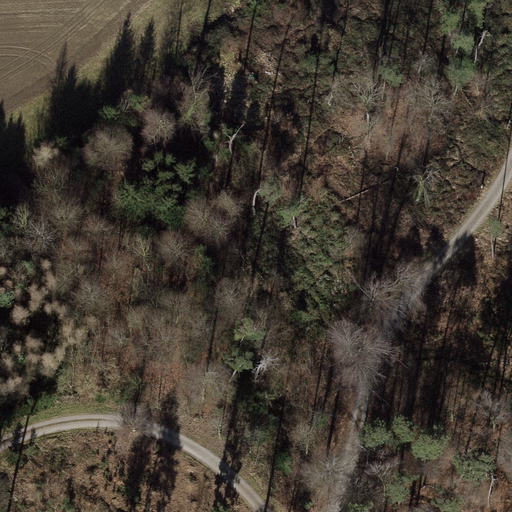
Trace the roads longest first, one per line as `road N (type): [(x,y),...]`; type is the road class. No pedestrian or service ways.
road 1 (track): [(511,161),(488,205),(382,332),(338,511)]
road 2 (track): [(264,511),(236,464),(189,432),(119,417),(57,423),(0,442)]
